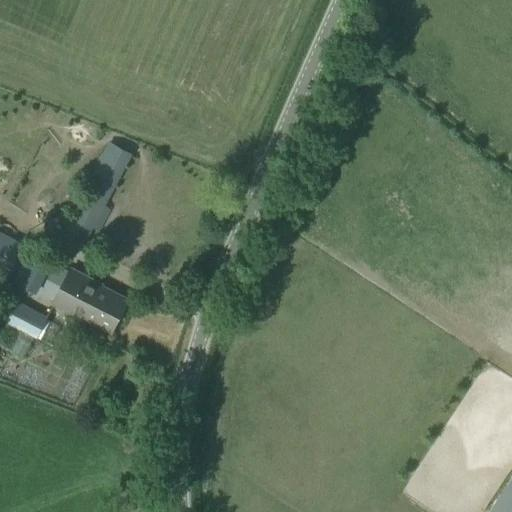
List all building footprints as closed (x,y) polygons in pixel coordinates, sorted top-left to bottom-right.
[(87,240),(127,164),(132,155),(109,142),(86,186),(89,187),(67,230),(87,240)] [(30,252),(31,249),(0,232),(0,277),(13,284),(14,282),(37,293),(52,263),(30,252)] [(128,302),(100,288),(101,285),(70,269),(52,305),(85,321),(86,319),(112,332),(128,302)] [(47,318),(9,298),(0,314),(0,320),(36,339),(47,318)] [(511,511),(511,477),(489,511),(511,511)]
